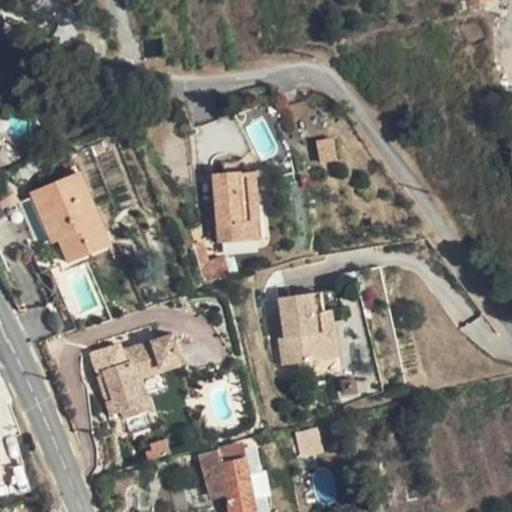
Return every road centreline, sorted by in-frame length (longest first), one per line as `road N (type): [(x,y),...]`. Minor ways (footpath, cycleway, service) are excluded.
road 1 (residential): [(511,329),(360,106),(322,74),(207,84),(0,34)]
road 2 (tertiary): [(0,328),(82,511)]
